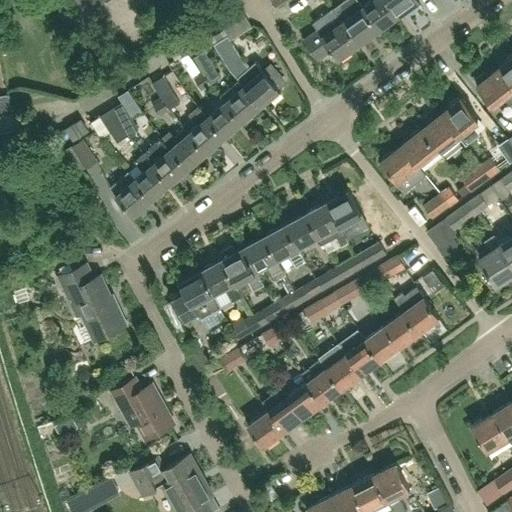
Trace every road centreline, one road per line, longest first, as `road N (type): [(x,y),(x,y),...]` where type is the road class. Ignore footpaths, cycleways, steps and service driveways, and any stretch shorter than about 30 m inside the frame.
road 1 (residential): [(251,511),(130,284),(133,262),(329,117)]
road 2 (residential): [(494,338),(329,117)]
road 3 (residential): [(329,117),(496,0)]
road 4 (residential): [(329,117),(249,0)]
road 5 (residential): [(294,464),(415,400)]
road 6 (residential): [(415,400),(474,511)]
